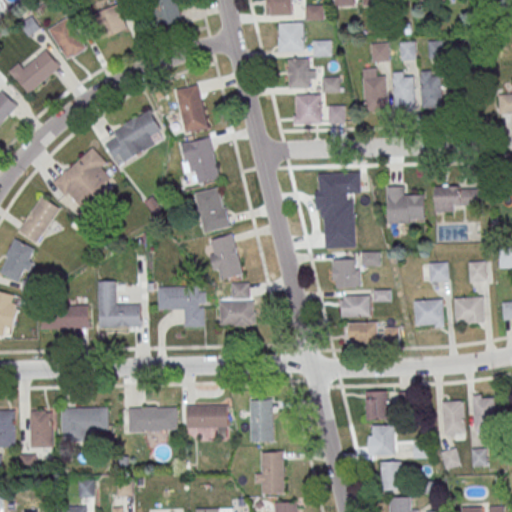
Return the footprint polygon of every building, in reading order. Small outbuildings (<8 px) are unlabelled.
[(178,0),(155,0),(156,24),(179,24),(178,0)] [(292,0),(266,0),(267,15),(293,15),(292,0)] [(97,13),(107,37),(128,28),(118,4),(97,13)] [(306,19),(325,18),(325,4),(306,4),(306,19)] [(86,48),(67,18),(49,29),(68,59),(86,48)] [(305,22),(279,22),(279,50),(305,50),(305,22)] [(332,55),(332,39),(313,39),(313,55),(332,55)] [(417,59),(417,40),(401,40),(401,59),(417,59)] [(443,40),(429,40),(429,58),(443,58),(443,40)] [(389,42),(372,42),(372,61),(389,61),(389,42)] [(29,94),(61,66),(47,51),(26,70),(19,63),(10,72),(29,94)] [(289,58),(289,87),(315,87),(315,58),(289,58)] [(394,75),(415,74),(417,107),(395,108),(394,75)] [(421,75),(442,74),(444,107),(422,108),(421,75)] [(364,76),(386,75),(387,108),(366,109),(364,76)] [(341,76),(322,76),(322,91),(341,91),(341,76)] [(511,108),(511,92),(511,93),(511,81),(457,83),(458,111),(511,108)] [(185,133),(208,128),(198,85),(176,89),(185,133)] [(0,124),(18,107),(0,89),(0,124)] [(323,93),(295,93),(295,123),(323,123),(323,93)] [(345,122),(345,104),(329,104),(329,122),(345,122)] [(106,145),(117,166),(157,145),(151,134),(160,130),(150,110),(110,131),(115,141),(106,145)] [(180,140),(211,133),(220,175),(198,180),(196,168),(191,170),(189,159),(185,160),(180,140)] [(54,182),(81,208),(111,179),(102,169),(108,163),(91,146),(54,182)] [(338,205),(348,205),(347,192),(360,192),(359,173),(325,174),(325,215),(339,215),(338,205)] [(196,191),(219,185),(223,205),(226,204),(231,224),(205,230),(196,191)] [(388,222),(424,222),(424,195),(407,195),(407,185),(388,185),(388,222)] [(435,208),(479,208),(479,185),(435,185),(435,208)] [(37,243),(60,208),(42,196),(19,231),(37,243)] [(218,281),(243,274),(232,234),(207,241),(218,281)] [(36,250),(15,239),(0,269),(0,273),(20,283),(36,250)] [(511,266),(511,246),(499,246),(499,267),(511,266)] [(380,251),(363,251),(363,264),(380,264),(380,251)] [(360,259),(334,259),(334,287),(360,287),(360,259)] [(430,261),(430,280),(449,280),(449,261),(430,261)] [(469,261),(469,280),(486,280),(486,261),(469,261)] [(141,327),(141,304),(118,304),(118,281),(99,281),(99,327),(141,327)] [(158,285),(199,285),(199,291),(206,290),(206,302),(199,302),(199,305),(205,305),(205,325),(185,325),(184,307),(159,308),(158,285)] [(14,327),(20,298),(0,294),(0,335),(1,335),(3,325),(14,327)] [(341,315),(371,315),(371,294),(341,294),(341,315)] [(484,296),(455,296),(455,322),(484,322),(484,296)] [(416,326),(445,326),(444,298),(415,299),(416,326)] [(503,319),(511,318),(511,300),(502,300),(503,319)] [(219,301),(219,325),(255,325),(255,301),(219,301)] [(89,306),(42,306),(42,328),(89,328),(89,306)] [(378,340),(378,321),(350,321),(350,340),(378,340)] [(388,390),(367,390),(367,419),(388,419),(388,390)] [(474,394),(474,430),(495,430),(495,394),(474,394)] [(251,441),(273,441),(273,400),(251,400),(251,441)] [(444,400),(444,433),(465,433),(465,400),(444,400)] [(187,404),(229,403),(229,425),(188,426),(187,404)] [(128,406),(177,405),(177,429),(129,431),(128,406)] [(61,407),(109,406),(110,430),(61,431),(61,407)] [(0,447),(15,447),(15,410),(0,409),(0,447)] [(30,410),(30,448),(53,448),(53,410),(30,410)] [(373,424),(373,454),(396,454),(396,424),(373,424)] [(442,451),(446,467),(460,463),(456,447),(442,451)] [(488,465),(488,447),(472,448),(472,465),(488,465)] [(284,452),(262,452),(262,473),(256,473),(256,484),(262,484),(262,493),(284,493),(284,452)] [(382,461),(382,489),(403,489),(403,461),(382,461)] [(80,496),(92,496),(92,480),(80,480),(80,496)] [(413,508),(413,496),(390,496),(389,511),(419,511),(419,508),(413,508)] [(297,511),(298,502),(274,502),(274,511),(297,511)]
